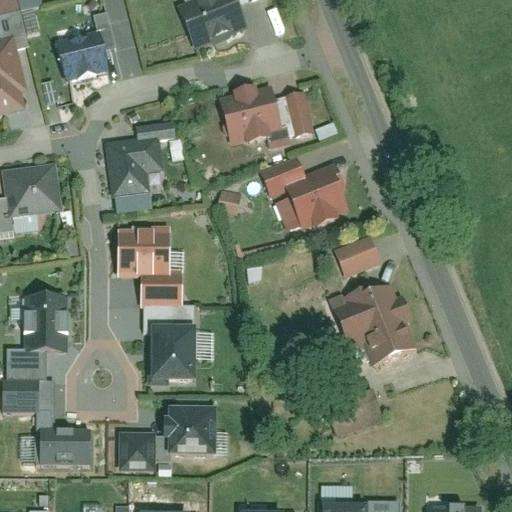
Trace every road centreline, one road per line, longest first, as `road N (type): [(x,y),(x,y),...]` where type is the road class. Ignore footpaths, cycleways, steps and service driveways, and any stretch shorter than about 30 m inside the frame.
road 1 (residential): [(345,45),(511,452)]
road 2 (residential): [(345,45),(102,105),(84,141)]
road 3 (residential): [(84,141),(99,224),(103,378)]
